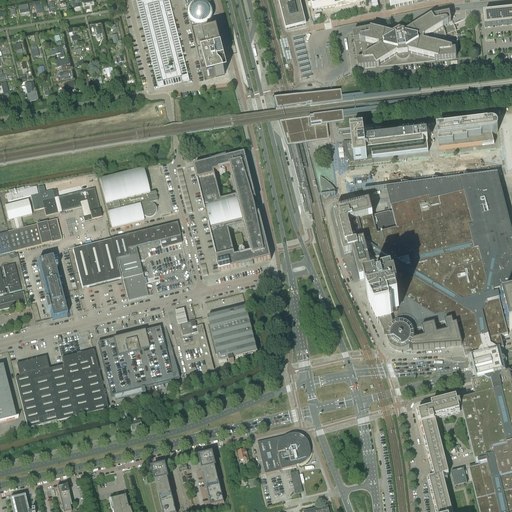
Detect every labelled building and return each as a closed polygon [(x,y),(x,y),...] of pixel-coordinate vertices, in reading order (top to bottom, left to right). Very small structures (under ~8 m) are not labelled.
[(135,0),(158,89),(181,83),(189,81),(168,0),(135,0)] [(184,0),(187,10),(189,9),(189,11),(188,13),(188,14),(188,16),(189,18),(189,19),(190,21),(191,22),(192,23),(190,24),(192,29),(199,27),(199,26),(201,26),(203,26),(204,26),(206,25),(207,24),(209,23),(210,22),(211,20),(212,19),(212,18),(212,17),(213,17),(213,16),(213,15),(213,13),(213,12),(212,10),(212,9),(211,8),(210,7),(209,5),(208,5),(211,4),(209,0),(184,0)] [(304,19),(299,0),(278,0),(286,31),(306,25),(305,19),(304,19)] [(310,0),(313,12),(364,1),(363,0),(310,0)] [(385,0),(388,9),(432,0),(385,0)] [(19,13),(29,12),(28,4),(19,5),(19,13)] [(511,12),(483,15),(484,20),(485,29),(511,26),(511,12)] [(405,34),(403,34),(402,33),(402,34),(402,33),(401,33),(400,33),(400,34),(399,34),(398,33),(397,34),(396,34),(396,35),(394,36),(393,36),(393,35),(374,30),(352,34),(356,52),(358,69),(456,59),(456,54),(456,52),(457,50),(457,49),(457,47),(458,45),(458,43),(458,41),(458,39),(457,37),(457,36),(457,34),(457,33),(456,31),(455,29),(455,28),(454,26),(454,25),(453,24),(453,23),(452,22),(451,21),(450,19),(449,15),(428,19),(406,32),(407,33),(405,34)] [(225,62),(216,26),(214,27),(214,24),(205,26),(192,29),(200,61),(203,60),(208,79),(225,75),(224,73),(223,71),(222,69),(222,68),(222,67),(221,67),(220,67),(219,67),(219,64),(225,62)] [(39,57),(37,47),(33,49),(34,51),(31,52),(33,58),(35,57),(35,58),(39,57)] [(61,80),(70,78),(69,71),(59,73),(61,80)] [(71,90),(70,87),(72,87),(71,83),(64,85),(65,92),(71,90)] [(301,95),(294,96),(305,143),(312,142),(328,139),(328,134),(327,128),(326,125),(325,116),(325,114),(324,105),(322,94),(322,92),(305,95),(301,95)] [(322,94),(324,105),(342,102),(341,98),(340,92),(322,94)] [(291,145),(305,143),(294,96),(273,99),(279,121),(282,130),(285,129),(287,130),(291,145)] [(325,114),(326,125),(343,123),(342,112),(325,114)] [(486,124),(484,124),(435,130),(436,134),(435,134),(436,140),(438,150),(492,144),(490,135),(492,135),(493,135),(494,134),(495,133),(496,133),(496,132),(496,131),(497,130),(497,129),(496,128),(496,127),(495,126),(494,125),(493,125),(492,124),(491,124),(486,125),(486,124)] [(285,129),(282,130),(287,145),(291,145),(287,130),(285,129)] [(384,140),(363,142),(363,137),(362,132),(353,133),(349,134),(350,139),(350,141),(343,142),(344,149),(344,152),(345,154),(346,156),(348,158),(348,159),(352,156),(352,161),(366,159),(365,156),(371,155),(371,158),(426,152),(425,143),(426,143),(425,135),(420,135),(420,132),(383,136),(384,140)] [(254,264),(263,262),(271,260),(259,209),(245,155),(245,154),(238,156),(237,156),(228,159),(228,158),(227,159),(226,157),(212,162),(211,162),(211,163),(204,164),(203,164),(204,165),(195,167),(194,167),(194,168),(196,174),(196,175),(197,181),(201,196),(201,195),(203,202),(202,202),(203,203),(203,202),(204,209),(205,213),(207,212),(211,226),(209,227),(210,230),(211,237),(212,237),(213,244),(217,258),(218,262),(219,264),(218,265),(219,265),(219,268),(219,269),(220,269),(220,271),(220,272),(221,272),(230,270),(231,270),(237,268),(238,268),(253,266),(253,264),(254,264)] [(144,222),(142,217),(143,216),(144,217),(146,218),(148,218),(149,218),(151,218),(153,217),(154,216),(155,214),(155,212),(155,211),(155,209),(154,207),(153,206),(151,205),(150,205),(150,203),(157,202),(157,198),(156,198),(156,196),(157,195),(155,193),(149,194),(143,169),(99,180),(112,230),(144,222)] [(192,213),(182,170),(177,171),(187,214),(192,213)] [(335,212),(334,213),(336,220),(335,220),(336,221),(337,227),(337,228),(338,228),(338,229),(338,232),(339,232),(339,234),(339,235),(341,241),(341,242),(343,248),(342,248),(343,249),(343,248),(344,254),(344,255),(344,256),(345,255),(350,254),(351,254),(352,254),(352,253),(353,253),(356,262),(359,277),(360,281),(364,280),(365,280),(367,286),(369,293),(366,294),(369,307),(377,325),(379,324),(384,335),(388,336),(387,337),(387,338),(387,339),(387,340),(387,341),(388,342),(388,343),(388,344),(389,345),(389,346),(390,347),(391,348),(391,349),(392,349),(393,350),(394,350),(394,351),(395,351),(396,352),(397,352),(398,352),(399,352),(400,353),(401,353),(403,352),(404,352),(405,352),(406,352),(407,351),(408,351),(409,350),(409,349),(410,349),(412,351),(444,348),(462,347),(465,358),(467,358),(469,365),(469,366),(468,366),(468,367),(468,368),(468,369),(468,370),(469,371),(470,372),(471,372),(471,373),(473,380),(470,381),(473,392),(474,393),(475,396),(470,397),(459,400),(460,402),(461,406),(470,441),(472,449),(473,453),(474,460),(475,462),(475,464),(476,465),(470,467),(471,469),(470,469),(469,470),(470,474),(472,482),(479,511),(511,511),(511,381),(509,371),(507,371),(505,364),(506,364),(506,363),(507,362),(507,361),(507,360),(506,359),(506,358),(505,358),(505,357),(504,357),(502,349),(504,349),(501,337),(504,337),(508,336),(507,331),(499,299),(504,298),(502,290),(505,289),(511,287),(511,233),(510,226),(508,219),(508,218),(506,211),(507,211),(506,211),(505,204),(505,203),(504,203),(503,196),(502,192),(501,191),(499,183),(499,180),(498,177),(497,176),(386,189),(387,191),(388,197),(391,207),(391,208),(391,209),(392,211),(392,213),(393,216),(397,230),(377,235),(374,236),(370,218),(373,217),(372,213),(371,213),(371,212),(371,211),(369,205),(370,205),(369,204),(355,207),(354,207),(348,208),(348,209),(342,211),(341,211),(335,213),(335,212)] [(44,209),(44,211),(46,216),(59,213),(60,215),(65,214),(64,212),(81,208),(84,217),(83,217),(84,222),(102,218),(94,188),(58,198),(56,190),(52,191),(45,193),(44,187),(38,189),(39,194),(38,195),(36,187),(14,193),(14,190),(8,192),(9,194),(7,195),(9,202),(30,197),(34,211),(44,209)] [(62,240),(56,220),(23,229),(21,218),(28,216),(24,201),(5,206),(9,221),(10,220),(13,231),(11,232),(17,252),(62,240)] [(177,224),(143,232),(135,234),(113,240),(122,279),(128,301),(148,297),(145,285),(146,284),(145,279),(144,279),(136,248),(160,242),(162,249),(182,244),(177,224)] [(0,255),(17,252),(11,232),(0,234),(0,255)] [(82,289),(121,279),(122,279),(113,240),(111,240),(72,250),(82,289)] [(64,305),(65,302),(63,303),(52,259),(38,263),(47,302),(44,303),(47,313),(50,312),(52,321),(67,317),(64,305)] [(3,280),(2,280),(3,281),(5,288),(8,288),(9,293),(21,291),(14,264),(3,267),(6,279),(3,280)] [(0,310),(26,304),(23,293),(0,298),(0,310)] [(511,330),(511,299),(502,302),(509,332),(511,330)] [(184,308),(174,311),(178,325),(187,323),(184,308)] [(209,322),(210,326),(211,333),(219,363),(229,361),(229,363),(234,362),(233,359),(258,353),(246,308),(237,310),(237,308),(234,309),(234,308),(233,308),(232,309),(231,310),(232,312),(208,318),(208,320),(208,321),(208,322),(209,322)] [(198,333),(196,327),(196,324),(195,322),(183,325),(182,327),(183,330),(181,331),(183,337),(198,333)] [(214,371),(203,326),(196,327),(198,333),(208,372),(214,371)] [(179,380),(173,356),(167,358),(160,329),(154,330),(98,344),(111,397),(141,390),(142,394),(145,394),(144,389),(173,382),(179,380)] [(62,359),(63,366),(76,417),(108,409),(94,351),(85,353),(86,353),(62,359)] [(27,362),(16,365),(19,377),(15,378),(16,381),(28,429),(76,417),(63,366),(49,370),(46,357),(31,361),(26,362),(27,362)] [(0,423),(18,418),(16,418),(3,367),(0,367),(0,423)] [(449,475),(447,467),(435,421),(432,422),(432,421),(434,420),(433,418),(434,418),(435,419),(435,418),(460,412),(456,398),(431,404),(432,406),(431,407),(430,409),(418,412),(433,470),(435,478),(443,476),(449,475)] [(130,423),(132,431),(141,429),(139,421),(130,423)] [(297,434),(294,434),(292,435),(258,443),(265,474),(299,466),(301,466),(303,465),(304,464),(306,463),(307,461),(308,460),(309,458),(310,456),(310,455),(311,453),(311,452),(311,450),(310,449),(309,446),(309,443),(307,441),(306,439),(304,437),(302,436),(299,435),(297,434)] [(248,459),(246,453),(245,453),(245,451),(238,452),(240,461),(245,459),(248,459)] [(199,457),(201,465),(202,469),(203,470),(203,471),(210,500),(211,501),(210,501),(211,507),(217,505),(217,506),(219,506),(218,505),(224,504),(223,498),(222,498),(222,497),(223,497),(216,468),(215,468),(215,467),(212,454),(199,457)] [(199,457),(165,465),(167,473),(168,478),(168,479),(175,508),(175,509),(176,509),(176,511),(189,511),(211,507),(210,501),(211,501),(210,500),(203,471),(203,470),(202,469),(201,465),(199,457)] [(251,461),(228,466),(233,489),(256,483),(255,479),(251,461)] [(176,511),(176,509),(175,509),(175,508),(168,479),(168,478),(167,473),(165,465),(152,468),(155,481),(156,481),(156,482),(162,511),(163,511),(176,511)] [(457,471),(451,472),(454,487),(467,484),(463,469),(461,470),(462,471),(457,472),(457,471)] [(298,472),(290,474),(295,495),(303,493),(298,472)] [(451,511),(444,481),(443,476),(435,478),(429,479),(436,511),(451,511)] [(57,489),(57,488),(57,489),(57,490),(62,511),(71,511),(70,507),(72,507),(67,486),(66,486),(65,487),(57,489)] [(13,511),(34,511),(34,510),(31,510),(31,511),(28,511),(25,497),(18,499),(18,497),(10,499),(13,511)] [(125,497),(110,500),(113,510),(112,511),(130,511),(129,509),(128,509),(127,507),(126,504),(127,504),(125,497)]
